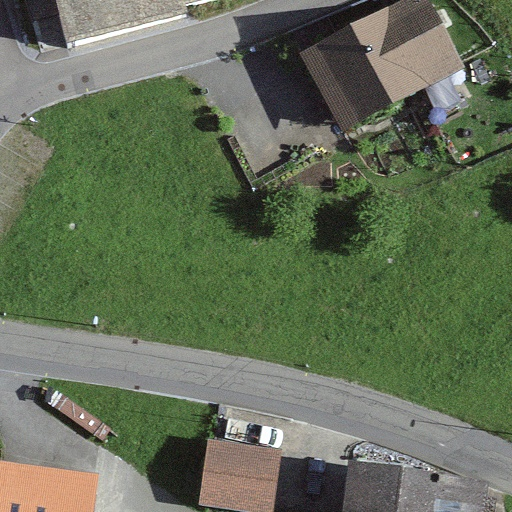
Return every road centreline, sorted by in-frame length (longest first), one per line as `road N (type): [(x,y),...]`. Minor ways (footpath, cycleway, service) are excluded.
road 1 (tertiary): [(511,471),(359,412),(0,347)]
road 2 (residential): [(0,116),(60,81),(320,0)]
